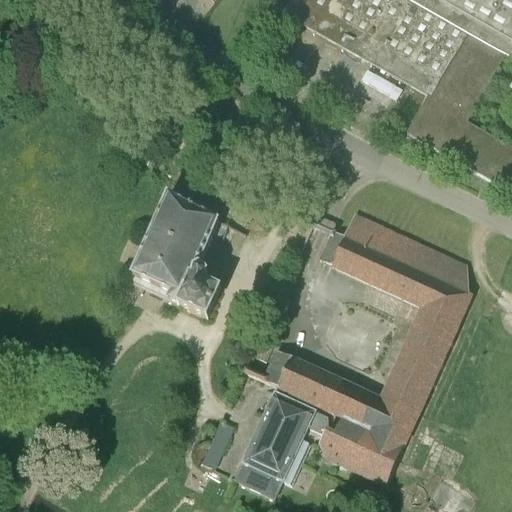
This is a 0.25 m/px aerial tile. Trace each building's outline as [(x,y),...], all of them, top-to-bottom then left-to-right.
[(511,0),(295,0),(284,21),(427,102),(422,111),(407,137),(424,147),(511,199),(511,149),(469,124),(507,58),(511,60),(511,0)] [(106,109),(134,121),(139,108),(111,96),(106,109)] [(199,271),(219,224),(169,198),(133,279),(172,297),(169,304),(177,307),(177,308),(208,322),(221,292),(206,286),(208,278),(205,273),(199,271)] [(275,397),(328,421),(330,418),(341,423),(336,437),(327,433),(324,440),(319,449),(326,463),(384,490),(463,316),(471,298),(331,234),(329,238),(331,239),(320,264),(422,311),(382,403),(277,355),(263,384),(278,391),(275,397)] [(327,433),(328,421),(275,397),(234,484),(252,493),(273,503),(306,432),(324,440),(327,433)] [(221,426),(210,451),(223,456),(234,431),(225,427),(221,426)]
